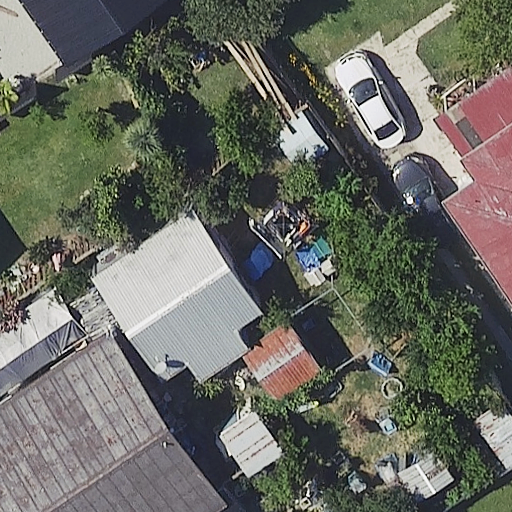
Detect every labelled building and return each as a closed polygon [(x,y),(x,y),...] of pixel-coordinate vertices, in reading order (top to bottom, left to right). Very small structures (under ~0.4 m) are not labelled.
[(511,33),(397,108),(511,286),(511,33)] [(268,143),(216,175),(260,247),(312,215),(268,143)] [(172,353),(229,317),(216,296),(240,281),(175,175),(69,241),(135,347),(159,332),(172,353)] [(205,511),(223,501),(58,248),(0,286),(0,511),(205,511)] [(280,286),(225,326),(263,378),(318,339),(280,286)]
